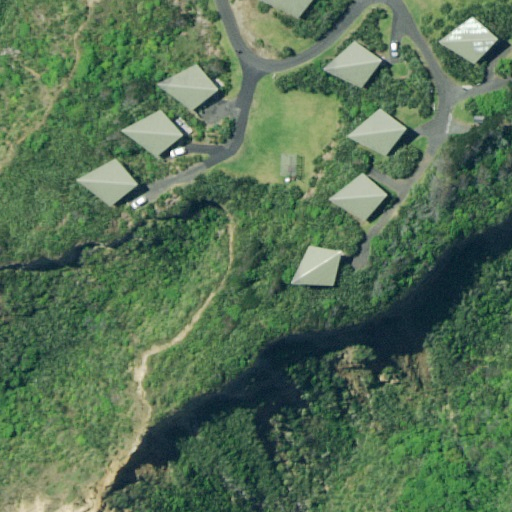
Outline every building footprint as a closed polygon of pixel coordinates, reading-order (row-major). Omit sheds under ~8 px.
[(316,0),(294,0),(309,11),(316,0)] [(505,25),(478,4),(457,33),(484,53),(505,25)] [(390,52),(363,31),(341,59),(369,80),(390,52)] [(230,80),(208,54),(181,77),(203,103),(230,80)] [(419,120),(391,100),(370,128),(397,149),(419,120)] [(197,128),(175,102),(148,125),(170,151),(197,128)] [(156,182),(137,154),(107,173),(126,202),(156,182)] [(302,155),(286,154),(285,176),(301,177),(302,155)] [(404,188),(376,168),(355,196),(382,217),(404,188)] [(365,281),(369,246),(333,243),(330,277),(365,281)]
